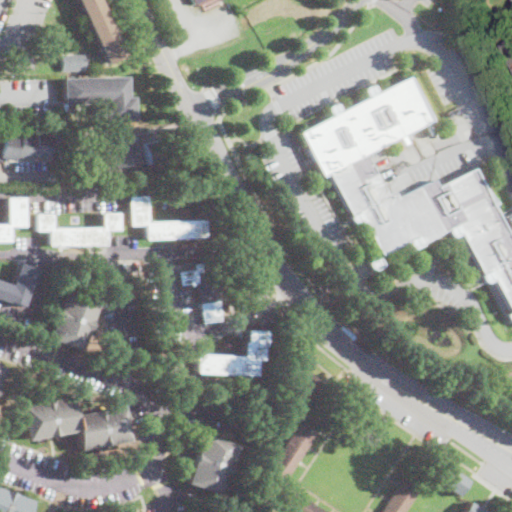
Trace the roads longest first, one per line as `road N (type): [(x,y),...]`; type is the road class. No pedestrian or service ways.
road 1 (tertiary): [(137,0),(250,225),(292,289),(373,368),(456,421)]
road 2 (residential): [(169,511),(155,429),(138,394),(0,340)]
road 3 (residential): [(190,108),(291,58),(358,0)]
road 4 (residential): [(159,466),(113,484),(76,486),(0,459)]
